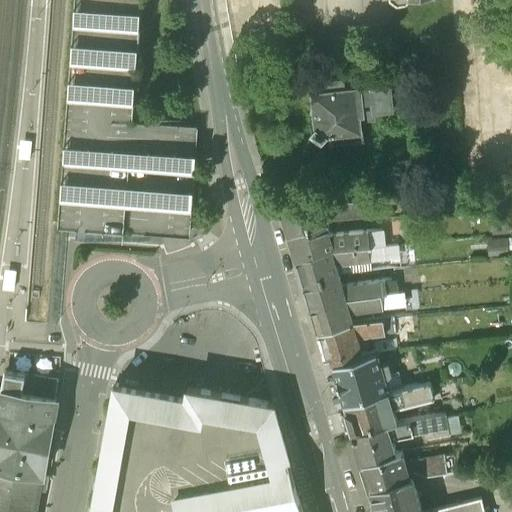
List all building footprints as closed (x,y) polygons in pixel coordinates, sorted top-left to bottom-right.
[(172,237),(191,238),(198,125),(135,121),(142,0),(74,0),(61,200),(60,227),(75,229),(74,239),(148,246),(150,236),(172,237)] [(313,85),(317,122),(312,127),(322,136),(326,130),(329,129),(330,142),(363,139),(359,108),(394,104),(391,77),(361,81),(360,69),(328,72),(329,83),(313,85)] [(362,195),(280,201),(288,233),(326,222),(328,221),(325,212),(332,213),(363,210),(362,195)] [(509,210),(491,212),(493,230),(510,228),(509,210)] [(368,229),(329,234),(326,222),(288,233),(296,259),(333,247),(369,244),(370,244),(368,232),(368,229)] [(373,232),(368,232),(370,244),(384,242),(383,229),(373,230),(373,232)] [(507,233),(488,234),(489,250),(508,249),(507,233)] [(398,241),(384,242),(370,244),(369,244),(369,258),(389,256),(389,263),(400,262),(398,241)] [(369,258),(369,244),(333,247),(296,259),(303,284),(338,273),(335,262),(369,258)] [(310,307),(346,297),(378,294),(377,280),(341,284),(338,273),(303,284),(310,307)] [(378,294),(381,293),(394,292),(392,278),(377,280),(378,294)] [(394,292),(381,293),(383,307),(399,305),(398,291),(394,292)] [(352,320),(349,310),(383,307),(381,293),(378,294),(346,297),(310,307),(317,331),(352,320)] [(393,316),(383,317),(385,333),(395,331),(393,316)] [(383,317),(352,320),(317,331),(325,357),(360,347),(356,335),(385,333),(383,317)] [(384,377),(387,373),(392,371),(388,360),(379,362),(375,349),(333,362),(337,376),(336,377),(340,389),(341,389),(345,402),(388,389),(384,377)] [(58,381),(6,372),(3,391),(0,405),(0,511),(33,511),(42,469),(58,381)] [(409,384),(414,399),(434,393),(429,379),(409,384)] [(345,402),(353,430),(397,419),(392,405),(414,399),(409,384),(388,389),(345,402)] [(303,511),(297,490),(273,404),(188,389),(186,398),(115,386),(92,511),(303,511)] [(402,418),(411,417),(415,416),(414,410),(401,412),(402,418)] [(446,410),(415,416),(411,417),(413,431),(424,429),(426,440),(451,435),(448,422),(455,421),(454,414),(447,416),(446,410)] [(397,419),(353,430),(362,461),(397,451),(390,429),(396,428),(398,434),(413,431),(411,417),(402,418),(397,419)] [(402,450),(397,451),(362,461),(370,488),(413,476),(432,473),(429,456),(405,460),(402,450)] [(429,456),(432,473),(448,470),(445,453),(429,456)] [(413,476),(370,488),(373,501),(417,492),(413,476)] [(421,511),(417,492),(373,501),(375,511),(484,511),(481,497),(422,511),(421,511)]
